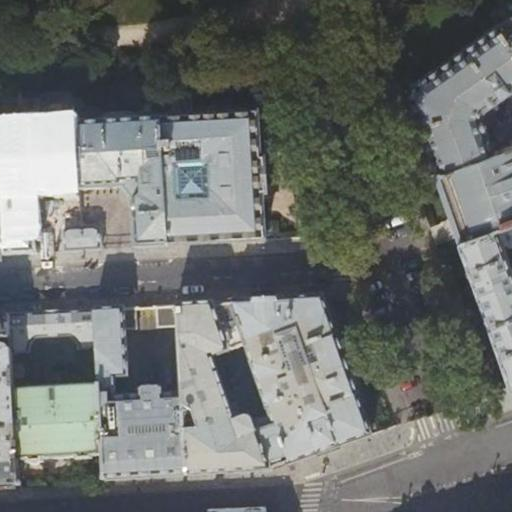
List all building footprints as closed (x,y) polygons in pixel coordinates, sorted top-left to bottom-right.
[(511,0),(488,0),(489,0),(487,1),(486,2),(486,4),(487,6),(487,7),(488,7),(488,8),(499,24),(498,25),(497,24),(417,82),(412,97),(421,123),(438,172),(495,152),(487,133),(488,133),(487,128),(491,127),(492,125),(490,119),(491,114),(496,110),(496,107),(492,103),(497,99),(499,102),(504,98),(502,95),(511,88),(511,0)] [(257,114),(159,119),(169,246),(196,244),(264,241),(260,164),(257,114)] [(159,119),(77,124),(80,189),(123,187),(132,198),(135,242),(135,248),(169,246),(159,119)] [(77,124),(0,128),(0,184),(4,255),(36,254),(35,246),(32,203),(37,192),(80,189),(77,124)] [(511,145),(495,152),(438,172),(450,205),(462,238),(511,220),(511,145)] [(511,220),(462,238),(490,315),(511,375),(511,220)] [(64,252),(82,251),(82,226),(69,227),(63,232),(64,252)] [(93,226),(82,226),(82,251),(101,250),(100,229),(93,226)] [(231,302),(247,345),(268,408),(274,426),(285,466),(328,451),(371,435),(346,365),(323,297),(248,301),(231,302)] [(231,302),(178,305),(179,328),(182,394),(187,476),(246,473),(270,471),(285,466),(274,426),(258,432),(254,420),(252,418),(250,417),(249,417),(246,417),(236,421),(212,357),(247,345),(231,302)] [(150,307),(95,310),(97,348),(100,385),(100,398),(129,397),(125,330),(179,328),(178,305),(150,307)] [(54,312),(8,315),(10,350),(11,353),(30,351),(30,347),(31,344),(33,341),(36,339),(39,338),(69,336),(73,337),(75,338),(77,340),(79,343),(80,349),(97,348),(95,310),(54,312)] [(3,346),(4,346),(9,348),(10,349),(10,350),(8,315),(0,315),(0,347),(3,346)] [(0,486),(18,486),(17,463),(13,390),(11,353),(10,350),(10,349),(9,348),(4,346),(3,346),(0,347),(0,486)] [(100,385),(13,390),(17,463),(42,462),(43,460),(59,459),(78,458),(78,460),(104,459),(100,398),(100,385)] [(182,394),(129,397),(100,398),(104,459),(105,481),(146,478),(187,476),(182,394)]
